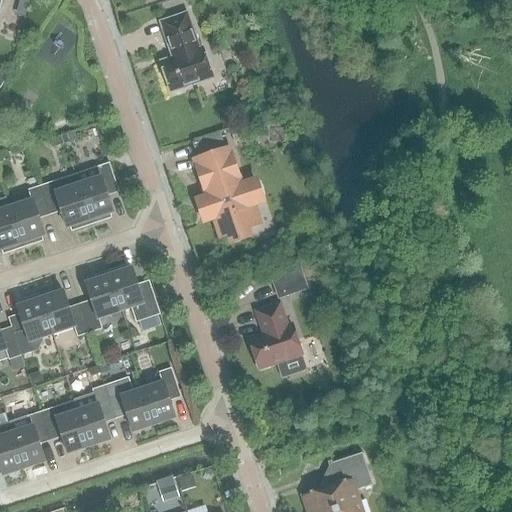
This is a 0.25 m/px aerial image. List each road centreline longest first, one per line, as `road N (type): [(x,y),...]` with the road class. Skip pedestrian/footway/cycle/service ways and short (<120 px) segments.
road 1 (residential): [(231,423),(2,501)]
road 2 (residential): [(167,228),(88,0)]
road 3 (residential): [(231,423),(167,228)]
road 4 (residential): [(167,228),(0,280)]
